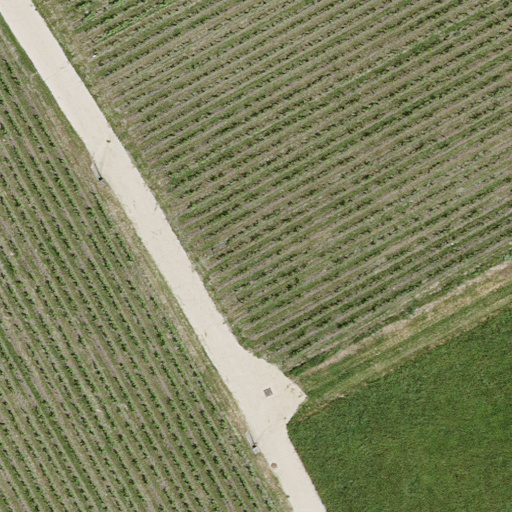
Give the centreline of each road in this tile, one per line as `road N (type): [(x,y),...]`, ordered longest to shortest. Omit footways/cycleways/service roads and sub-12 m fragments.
road 1 (track): [(312,511),(264,416),(13,0)]
road 2 (track): [(264,416),(511,286)]
